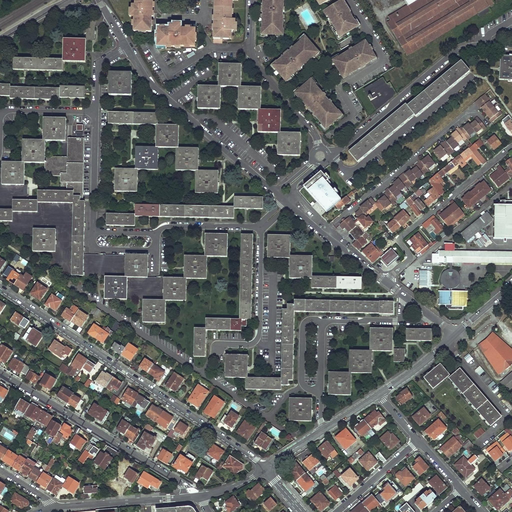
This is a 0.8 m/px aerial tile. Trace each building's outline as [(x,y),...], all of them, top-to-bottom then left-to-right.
[(150,0),(135,0),(136,5),(132,5),(132,9),(130,9),(130,14),(135,14),(135,17),(134,32),(139,32),(139,30),(147,31),(147,32),(152,32),(152,17),(154,17),(155,12),(153,12),(154,2),(150,2),(150,0)] [(218,0),(219,0),(215,0),(215,8),(217,8),(217,16),(214,15),(214,26),(218,26),(218,31),(214,31),(213,43),(223,43),(223,39),(230,39),(230,32),(232,32),(233,32),(233,29),(238,29),(238,24),(236,24),(236,20),(232,20),(233,8),(231,8),(231,1),(233,1),(234,1),(234,0),(218,0)] [(283,5),(282,0),(264,0),(264,5),(265,5),(265,8),(263,8),(262,11),(264,11),(264,15),(262,15),(262,19),(265,19),(265,22),(264,22),(263,29),(263,35),(270,35),(270,33),(275,33),(275,35),(282,35),(283,29),(282,29),(282,22),(281,22),(281,19),(283,19),(284,16),(282,16),(282,11),(284,11),(284,8),(281,8),(281,5),(283,5)] [(491,0),(418,0),(389,17),(391,21),(388,23),(408,55),(477,14),(479,18),(491,11),(488,7),(493,4),(491,0)] [(340,1),(326,10),(328,13),(325,14),(327,17),(328,16),(331,20),(330,21),(331,24),(334,23),(335,25),(334,26),(338,32),(337,32),(340,37),(347,33),(346,32),(350,29),(351,30),(358,26),(355,21),(354,21),(351,16),(352,15),(344,3),(342,4),(340,1)] [(84,21),(84,38),(95,39),(95,21),(84,21)] [(170,29),(158,29),(158,43),(166,43),(166,47),(176,47),(176,46),(181,47),(196,47),(196,29),(182,29),(182,24),(174,24),(174,29),(170,29)] [(310,43),(305,37),(300,41),(301,42),(296,46),(297,47),(294,49),(293,47),(290,50),(291,51),(288,54),(287,53),(284,55),(286,57),(284,59),(283,58),(278,62),(277,62),(274,65),(276,67),(274,68),(278,72),(279,71),(282,74),(281,75),(285,79),(286,78),(288,80),(291,77),(296,72),(295,71),(297,69),(299,71),(301,69),(300,68),(304,65),(305,66),(307,64),(305,62),(308,60),(309,61),(314,56),(314,57),(319,53),(313,47),(312,48),(309,44),(310,43)] [(64,40),(63,60),(14,59),(14,71),(63,72),(63,62),(85,63),(86,40),(64,40)] [(365,45),(364,42),(353,49),(352,48),(349,50),(351,52),(348,54),(347,53),(339,58),(339,57),(333,61),(337,67),(339,66),(341,71),(340,71),(344,78),(349,75),(349,74),(357,69),(358,71),(366,65),(365,64),(376,58),(371,51),(373,50),(369,45),(368,46),(367,44),(365,45)] [(511,57),(500,56),(499,80),(511,80),(511,57)] [(406,104),(348,152),(357,162),(414,114),(416,117),(470,71),(461,61),(408,106),(406,104)] [(239,87),(238,110),(259,111),(258,133),(278,133),(278,156),(300,156),(301,134),(281,133),(282,111),(261,111),(262,88),(242,87),(243,64),(220,64),(219,87),(199,86),(198,109),(221,109),(221,87),(239,87)] [(109,73),(109,96),(131,96),(132,74),(109,73)] [(364,90),(376,110),(397,94),(390,83),(386,85),(383,79),(364,90)] [(311,80),(306,85),(307,87),(303,90),(302,89),(296,94),(300,99),(300,98),(307,105),(306,106),(310,111),(312,109),(313,111),(313,112),(314,114),(313,115),(316,117),(317,116),(319,118),(319,119),(323,124),(322,124),(327,129),(332,124),(331,123),(335,119),(336,120),(342,115),(338,111),(337,111),(333,106),(332,107),(330,105),(332,103),(330,101),(329,101),(327,99),(326,100),(320,94),(321,93),(315,86),(315,85),(311,80)] [(0,97),(10,97),(10,99),(59,101),(59,98),(85,99),(85,88),(60,87),(59,90),(10,88),(10,86),(0,85),(0,97)] [(484,94),(475,102),(480,109),(481,108),(490,119),(489,120),(491,123),(502,115),(500,112),(498,113),(489,101),(490,100),(488,97),(487,98),(484,94)] [(157,125),(156,148),(137,147),(136,170),(115,170),(115,192),(137,193),(138,170),(158,170),(158,148),(177,148),(176,171),(196,171),(196,194),(218,194),(218,172),(199,171),(199,149),(178,148),(179,126),(158,125),(158,114),(109,113),(108,124),(157,125)] [(502,120),(511,134),(511,121),(511,120),(508,115),(502,120)] [(440,146),(433,151),(440,159),(446,154),(448,156),(451,153),(451,154),(454,152),(452,149),(458,145),(456,143),(462,139),(464,141),(467,138),(468,139),(470,137),(469,136),(475,131),(476,133),(482,128),(483,130),(486,128),(477,117),(474,119),(475,121),(470,125),(468,123),(463,128),(462,127),(459,129),(458,127),(455,130),(456,131),(451,136),(452,137),(446,142),(445,141),(443,143),(442,143),(439,145),(440,146)] [(45,163),(45,176),(60,177),(60,183),(67,183),(66,190),(81,191),(82,138),(68,138),(68,160),(45,159),(45,141),(66,141),(67,119),(44,119),(44,141),(23,141),(22,163),(3,162),(3,168),(2,185),(24,185),(25,163),(45,163)] [(494,136),(484,143),(490,151),(496,147),(496,148),(500,144),(494,136)] [(479,140),(469,148),(473,152),(483,144),(479,140)] [(468,148),(455,159),(458,163),(462,168),(466,165),(464,162),(462,160),(469,154),(471,153),(468,148)] [(478,158),(482,163),(483,165),(487,162),(486,161),(485,161),(477,152),(474,154),(478,158)] [(440,159),(442,162),(449,157),(448,156),(446,154),(440,159)] [(471,157),(478,166),(482,163),(478,158),(477,159),(473,154),(470,156),(471,157)] [(384,196),(378,201),(384,208),(390,204),(391,205),(394,203),(393,202),(396,199),(394,197),(400,193),(398,192),(404,187),(406,189),(412,184),(410,182),(416,178),(417,179),(422,175),(423,176),(426,174),(425,173),(429,171),(427,169),(434,164),(427,156),(421,161),(420,160),(417,162),(417,163),(415,165),(416,167),(410,171),(409,170),(404,174),(403,173),(397,178),(398,179),(392,184),(393,185),(388,190),(387,189),(384,191),(385,193),(383,195),(384,196)] [(455,159),(437,173),(441,178),(458,163),(455,159)] [(504,171),(499,166),(496,168),(497,170),(499,172),(490,179),(497,187),(509,178),(504,171)] [(497,170),(488,177),(490,179),(499,172),(497,170)] [(437,173),(428,181),(431,185),(436,191),(440,196),(444,193),(441,191),(443,189),(439,185),(440,184),(437,181),(441,178),(437,173)] [(484,182),(462,200),(469,208),(491,191),(484,182)] [(413,193),(416,196),(418,198),(423,194),(419,188),(413,193)] [(428,193),(431,197),(429,198),(424,202),(428,207),(439,197),(433,189),(428,193)] [(38,192),(38,201),(27,201),(13,200),(12,209),(0,209),(0,221),(8,221),(12,221),(12,211),(37,212),(38,203),(72,204),(71,275),(71,276),(83,276),(83,254),(85,203),(81,203),(81,193),(38,192)] [(414,204),(420,211),(424,207),(415,197),(416,196),(413,193),(409,197),(411,200),(414,204)] [(345,196),(334,205),(338,209),(345,203),(346,204),(349,201),(345,196)] [(136,206),(136,216),(107,215),(107,227),(135,227),(136,218),(233,219),(233,210),(262,210),(263,197),(233,197),(233,208),(136,206)] [(404,200),(410,207),(413,205),(414,204),(411,200),(409,197),(404,200)] [(348,216),(338,224),(343,229),(345,227),(348,231),(350,233),(356,240),(364,233),(361,230),(372,222),(367,217),(365,219),(363,216),(365,214),(364,213),(372,207),(371,205),(375,202),(371,198),(359,207),(361,208),(355,213),(359,218),(357,219),(358,220),(354,223),(348,216)] [(440,211),(437,213),(448,226),(451,223),(454,223),(459,219),(460,216),(463,213),(453,200),(450,202),(452,205),(442,213),(440,211)] [(410,207),(415,214),(415,213),(417,216),(420,214),(413,205),(410,207)] [(511,205),(495,206),(495,239),(511,239),(511,205)] [(394,218),(400,226),(409,219),(402,210),(393,218),(394,218)] [(488,213),(461,234),(467,241),(493,220),(488,213)] [(433,216),(422,225),(425,229),(429,225),(431,224),(436,230),(433,231),(436,235),(443,229),(433,216)] [(385,226),(391,233),(400,226),(394,218),(385,226)] [(377,223),(380,226),(381,228),(385,224),(381,219),(377,223)] [(32,234),(32,251),(52,251),(55,251),(55,229),(32,229),(32,234)] [(385,232),(380,236),(384,241),(389,237),(385,232)] [(356,240),(352,243),(355,246),(356,246),(358,249),(366,242),(363,238),(366,236),(364,233),(356,240)] [(409,240),(413,245),(417,249),(415,250),(418,254),(420,252),(422,254),(430,247),(428,245),(418,233),(409,240)] [(480,247),(490,240),(485,233),(475,241),(480,247)] [(185,257),(185,279),(165,279),(164,300),(162,300),(151,300),(143,300),(142,323),(165,323),(166,300),(187,301),(187,279),(207,279),(207,257),(227,257),(228,234),(206,234),(205,257),(185,257)] [(242,234),(240,320),(241,320),(248,320),(251,320),(253,235),(242,234)] [(290,257),(290,277),(312,278),(312,288),(361,289),(361,277),(312,277),(312,256),(290,255),(290,235),(267,235),(267,257),(290,257)] [(362,250),(372,263),(372,262),(382,254),(379,250),(377,251),(372,245),(376,242),(374,240),(369,245),(362,250)] [(380,258),(387,266),(398,257),(391,249),(380,258)] [(451,292),(451,290),(452,290),(455,289),(457,287),(459,285),(460,283),(461,281),(461,277),(460,275),(459,273),(457,271),(456,270),(454,269),(452,269),(452,264),(511,264),(511,251),(438,251),(439,264),(449,264),(449,269),(448,269),(446,270),(444,271),(442,273),(441,274),(440,276),(440,278),(440,281),(440,282),(441,284),(442,286),(443,287),(445,288),(447,289),(448,290),(448,292),(438,292),(438,306),(445,306),(445,311),(463,311),(463,308),(465,308),(465,292),(451,292)] [(126,255),(126,278),(105,277),(104,300),(127,301),(128,278),(148,278),(148,255),(126,255)] [(13,271),(7,279),(14,284),(20,276),(13,271)] [(419,271),(419,290),(432,291),(432,271),(419,271)] [(20,276),(14,284),(23,290),(32,277),(26,273),(23,276),(21,274),(20,276)] [(38,283),(31,293),(35,296),(35,295),(40,299),(47,289),(38,283)] [(64,297),(58,293),(55,297),(52,295),(45,305),(49,308),(50,306),(55,310),(64,297)] [(283,309),(281,378),(247,378),(247,355),(226,355),(225,377),(246,378),(245,389),(281,390),(281,384),(282,380),(288,380),(293,380),(294,312),(393,314),(393,302),(295,300),(295,305),(294,310),(288,309),(283,309)] [(67,308),(62,316),(70,322),(71,321),(74,316),(78,310),(79,309),(73,305),(70,310),(67,308)] [(74,316),(71,321),(80,327),(87,317),(78,310),(74,316)] [(11,321),(20,326),(25,318),(16,313),(11,321)] [(205,320),(205,328),(194,328),(193,357),(205,357),(205,331),(240,332),(240,326),(241,320),(240,320),(205,320)] [(116,321),(112,327),(118,331),(122,325),(116,321)] [(94,325),(88,333),(95,338),(101,330),(94,325)] [(22,340),(35,348),(43,336),(30,328),(22,340)] [(349,350),(349,373),(329,372),(329,395),(351,395),(351,373),(371,373),(372,351),(392,351),(392,329),(370,328),(369,351),(349,350)] [(407,329),(407,341),(432,341),(432,330),(407,329)] [(101,330),(95,338),(102,343),(108,335),(101,330)] [(478,345),(499,375),(511,367),(511,365),(511,348),(493,332),(486,339),(478,345)] [(12,340),(16,343),(21,336),(17,333),(12,340)] [(49,350),(62,358),(64,355),(67,355),(69,356),(73,350),(67,346),(66,347),(55,340),(49,350)] [(111,349),(120,355),(121,354),(125,349),(121,346),(120,347),(114,343),(111,349)] [(125,349),(121,354),(130,360),(137,350),(128,344),(125,349)] [(3,346),(0,349),(0,361),(4,364),(4,363),(6,364),(13,352),(3,346)] [(394,349),(394,361),(404,362),(404,349),(394,349)] [(73,364),(81,370),(83,367),(88,361),(79,355),(73,364)] [(11,368),(20,374),(21,371),(26,374),(30,368),(17,359),(16,360),(14,359),(9,366),(12,368),(11,368)] [(145,359),(140,367),(148,373),(153,365),(153,364),(145,359)] [(88,373),(92,375),(95,370),(93,369),(96,366),(88,361),(83,367),(89,371),(88,373)] [(153,365),(148,373),(155,378),(154,379),(158,381),(164,373),(153,365)] [(424,378),(433,389),(450,375),(441,365),(424,378)] [(65,374),(70,377),(72,374),(68,371),(70,368),(66,366),(63,372),(65,374)] [(27,378),(36,383),(40,377),(33,373),(35,371),(32,369),(27,378)] [(449,379),(491,427),(502,417),(460,369),(449,379)] [(102,372),(96,381),(106,388),(106,387),(113,377),(105,372),(104,373),(102,372)] [(511,372),(500,382),(509,392),(511,388),(511,372)] [(174,373),(166,386),(169,389),(170,388),(175,391),(183,379),(174,373)] [(41,384),(50,390),(56,382),(46,376),(41,384)] [(106,387),(111,391),(114,387),(112,386),(114,385),(119,388),(122,383),(113,377),(106,387)] [(488,386),(493,392),(498,387),(493,382),(488,386)] [(198,385),(188,401),(198,407),(208,392),(198,385)] [(58,397),(68,403),(73,395),(75,393),(73,392),(73,393),(64,388),(58,397)] [(129,389),(122,400),(132,406),(132,405),(138,395),(139,394),(129,389)] [(398,403),(399,402),(401,405),(412,398),(407,389),(399,394),(400,395),(397,397),(396,398),(396,399),(396,400),(398,403)] [(68,403),(76,408),(81,400),(73,395),(68,403)] [(132,405),(136,407),(138,403),(143,407),(147,401),(138,395),(132,405)] [(215,396),(204,412),(208,415),(209,414),(214,418),(224,402),(215,396)] [(290,398),(289,420),(311,420),(312,398),(290,398)] [(21,399),(15,408),(25,414),(30,405),(21,399)] [(41,408),(32,403),(25,415),(36,421),(42,411),(40,410),(41,408)] [(89,414),(101,422),(107,412),(95,404),(89,414)] [(147,416),(157,422),(163,413),(164,412),(160,409),(159,410),(153,406),(147,416)] [(414,418),(420,425),(430,417),(424,410),(414,418)] [(43,412),(38,421),(47,426),(52,417),(43,412)] [(224,415),(219,422),(222,424),(223,423),(231,428),(238,417),(231,412),(227,417),(224,415)] [(364,420),(371,429),(378,423),(381,426),(386,422),(379,413),(377,415),(375,412),(364,420)] [(157,422),(167,429),(173,418),(168,415),(168,416),(163,413),(157,422)] [(355,428),(362,437),(371,429),(364,420),(355,428)] [(425,432),(433,441),(446,429),(439,420),(425,432)] [(52,421),(45,432),(54,438),(58,433),(62,427),(52,421)] [(118,430),(125,434),(131,426),(123,421),(118,430)] [(245,421),(237,433),(242,436),(243,435),(248,438),(255,428),(245,421)] [(181,434),(184,436),(189,428),(181,423),(176,431),(180,435),(181,434)] [(54,438),(52,441),(57,444),(62,436),(68,440),(73,431),(70,429),(71,428),(65,424),(59,434),(58,433),(54,438)] [(132,440),(135,442),(141,433),(131,426),(125,434),(133,439),(132,440)] [(511,432),(508,427),(504,431),(507,434),(500,439),(509,450),(511,447),(511,438),(511,436),(511,435),(511,432)] [(33,428),(27,439),(29,440),(31,441),(36,431),(34,430),(35,429),(33,428)] [(77,428),(74,434),(77,435),(71,444),(81,450),(86,442),(77,436),(81,430),(77,428)] [(473,434),(478,439),(485,433),(481,428),(473,434)] [(336,438),(345,449),(355,441),(346,430),(336,438)] [(380,439),(390,450),(399,442),(389,431),(380,439)] [(261,432),(254,443),(265,450),(272,439),(261,432)] [(144,452),(150,456),(154,449),(152,448),(154,444),(153,443),(156,439),(147,433),(139,446),(145,450),(144,452)] [(441,449),(445,453),(459,440),(457,438),(456,437),(455,439),(454,438),(441,449)] [(92,440),(78,460),(83,463),(90,453),(94,456),(99,450),(93,446),(96,443),(92,440)] [(445,453),(448,458),(461,446),(463,444),(459,440),(445,453)] [(464,446),(467,449),(472,444),(469,441),(464,446)] [(318,449),(328,461),(332,457),(329,454),(334,450),(327,442),(318,449)] [(467,449),(470,453),(475,448),(472,444),(467,449)] [(209,454),(219,460),(225,452),(214,445),(209,454)] [(102,452),(94,463),(104,470),(112,458),(115,460),(120,453),(108,446),(103,452),(102,452)] [(496,447),(489,453),(495,461),(503,455),(496,447)] [(156,457),(167,463),(173,455),(162,448),(156,457)] [(336,449),(334,450),(329,454),(332,457),(338,452),(336,449)] [(13,467),(19,457),(8,451),(2,460),(13,467)] [(352,456),(354,460),(360,455),(357,452),(352,456)] [(377,455),(383,463),(386,460),(380,452),(377,455)] [(359,461),(368,470),(377,462),(369,453),(359,461)] [(477,460),(480,463),(481,461),(484,458),(485,458),(481,453),(476,457),(478,459),(477,460)] [(303,462),(312,473),(320,467),(321,466),(313,455),(303,462)] [(27,461),(20,456),(19,457),(13,467),(14,467),(13,468),(16,470),(16,469),(17,470),(18,469),(20,471),(26,462),(27,461)] [(180,468),(187,472),(192,463),(181,456),(174,466),(179,469),(180,468)] [(218,470),(222,472),(225,468),(235,474),(244,469),(244,465),(231,456),(226,464),(223,462),(218,470)] [(455,465),(460,471),(469,464),(464,458),(455,465)] [(412,468),(420,476),(428,468),(421,460),(417,463),(412,468)] [(27,480),(30,482),(32,479),(36,481),(41,473),(36,470),(41,462),(38,461),(27,480)] [(130,469),(125,477),(129,480),(129,481),(133,484),(139,475),(133,471),(137,464),(134,461),(130,469)] [(23,473),(27,476),(30,471),(31,472),(34,467),(26,462),(20,471),(23,472),(23,473)] [(288,471),(300,484),(308,477),(296,464),(288,471)] [(460,471),(466,478),(474,470),(469,464),(460,471)] [(202,477),(209,481),(214,473),(204,466),(196,477),(201,480),(202,477)] [(342,476),(350,486),(359,479),(350,469),(342,476)] [(397,477),(406,486),(415,478),(407,469),(403,473),(402,472),(401,472),(400,472),(397,476),(397,477)] [(145,472),(138,482),(148,488),(151,484),(157,488),(161,482),(145,472)] [(40,486),(45,489),(52,479),(48,477),(49,475),(47,474),(46,476),(43,473),(37,482),(41,485),(40,486)] [(322,482),(325,485),(329,482),(328,481),(335,475),(333,473),(327,478),(323,482),(322,482)] [(431,490),(436,496),(446,487),(436,476),(429,482),(426,485),(430,490),(431,490)] [(69,478),(63,487),(70,491),(69,492),(73,495),(80,484),(69,478)] [(48,489),(56,495),(62,485),(53,479),(48,489)] [(474,487),(482,496),(490,489),(482,480),(474,487)] [(309,485),(313,490),(318,485),(315,481),(309,485)] [(380,495),(387,503),(397,494),(388,483),(384,487),(385,488),(383,490),(384,491),(380,495)] [(420,483),(404,498),(407,501),(424,487),(420,483)] [(245,494),(252,502),(264,490),(258,484),(250,492),(248,490),(245,494)] [(327,490),(335,500),(342,494),(334,484),(327,490)] [(84,487),(85,499),(88,498),(88,494),(97,493),(97,488),(93,488),(92,486),(84,487)] [(416,504),(421,511),(424,508),(434,500),(434,499),(437,497),(436,496),(431,490),(428,493),(428,492),(417,501),(418,502),(416,504)] [(487,502),(496,511),(509,500),(500,490),(487,502)] [(11,501),(23,509),(25,506),(26,506),(27,506),(28,506),(29,505),(29,504),(28,503),(27,502),(28,501),(16,493),(11,501)] [(311,500),(321,511),(330,504),(320,493),(311,500)] [(368,511),(370,511),(378,506),(380,504),(373,497),(369,500),(368,499),(362,504),(368,511)] [(226,510),(227,511),(231,511),(240,506),(233,498),(227,502),(226,503),(225,504),(226,505),(226,507),(228,509),(226,510)] [(264,504),(270,511),(277,505),(270,498),(264,504)] [(368,511),(362,504),(361,503),(353,511),(368,511)] [(400,510),(401,511),(404,511),(405,511),(407,511),(408,511),(409,511),(414,511),(407,503),(400,510)]
